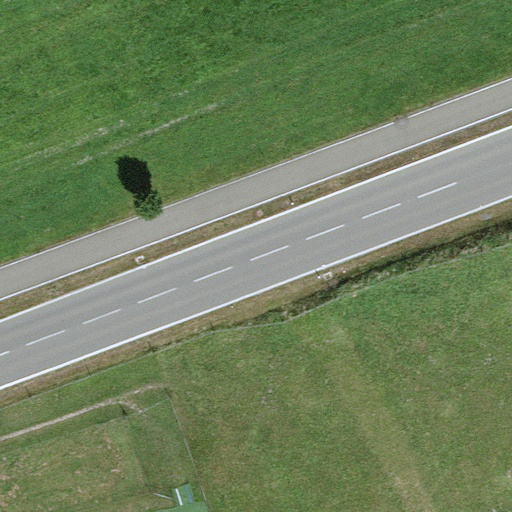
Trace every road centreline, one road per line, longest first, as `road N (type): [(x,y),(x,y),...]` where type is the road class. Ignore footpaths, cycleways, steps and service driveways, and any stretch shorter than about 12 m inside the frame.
road 1 (secondary): [(511,160),(0,353)]
road 2 (track): [(267,253),(408,511)]
